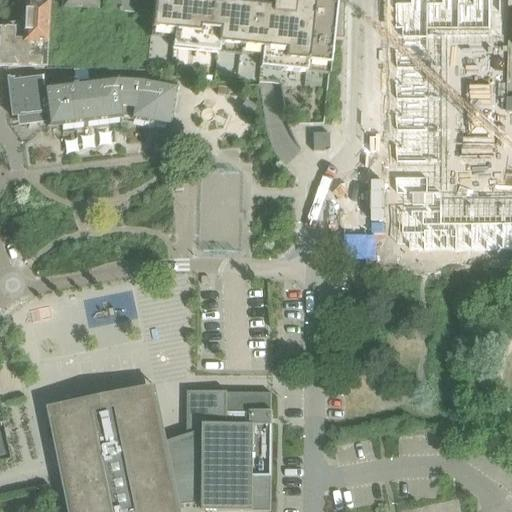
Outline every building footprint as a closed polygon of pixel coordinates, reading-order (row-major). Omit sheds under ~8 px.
[(45,67),(45,68),(48,0),(43,0),(23,0),(22,25),(0,24),(0,66),(45,68),(45,67)] [(61,0),(61,9),(97,10),(97,0),(61,0)] [(104,0),(103,10),(133,13),(134,0),(104,0)] [(152,0),(149,37),(150,37),(151,29),(172,31),(172,39),(172,40),(194,42),(193,51),(217,53),(218,45),(261,49),(260,58),(260,60),(260,61),(261,58),(282,60),(281,70),(305,73),(306,63),(328,65),(327,74),(328,74),(328,75),(331,41),(341,42),(341,5),(335,5),(335,0),(152,0)] [(461,220),(511,219),(511,139),(488,140),(505,124),(505,3),(412,4),(412,10),(384,10),(384,20),(385,22),(386,43),(453,43),(453,105),(425,131),(394,131),(394,160),(366,160),(366,188),(337,188),(337,219),(347,230),(347,247),(375,247),(455,174),(461,180),(461,220)] [(73,73),(61,75),(62,85),(74,84),(73,73)] [(10,117),(16,116),(17,126),(46,123),(46,127),(121,118),(121,117),(129,118),(129,120),(168,127),(175,87),(136,80),(116,79),(42,88),(41,74),(5,78),(10,117)] [(229,89),(218,87),(216,94),(216,95),(228,97),(229,89)] [(260,100),(275,150),(281,148),(284,159),(298,156),(280,94),(260,100)] [(249,103),(246,100),(240,107),(248,112),(251,115),(256,108),(249,103)] [(313,133),(313,151),(329,151),(329,133),(313,133)] [(162,153),(161,145),(149,146),(150,155),(162,153)] [(295,359),(295,346),(300,346),(300,323),(282,322),(281,358),(295,359)] [(77,401),(58,405),(79,511),(179,511),(178,502),(203,499),(203,511),(228,511),(270,511),(272,451),(272,426),(272,419),(272,412),(271,412),(271,394),(187,392),(187,441),(167,448),(166,443),(164,443),(165,448),(158,450),(146,387),(109,395),(112,409),(80,415),(77,401)]
